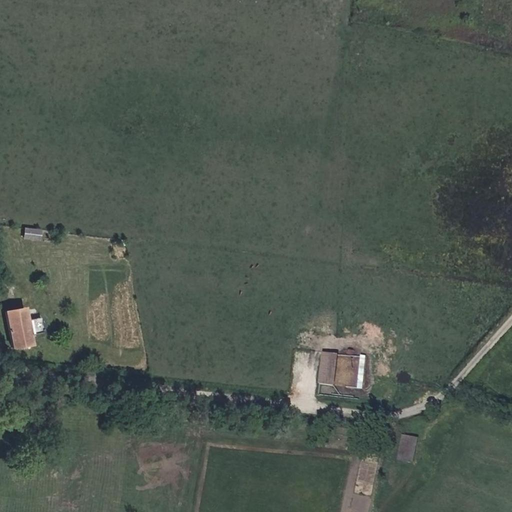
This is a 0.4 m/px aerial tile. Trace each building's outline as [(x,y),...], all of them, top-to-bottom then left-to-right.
[(40,239),(41,228),(25,227),(25,238),(40,239)] [(31,322),(28,309),(9,313),(17,350),(36,346),(34,336),(31,322)] [(45,319),(31,322),(34,336),(48,333),(45,319)] [(306,377),(321,379),(325,348),(309,347),(306,377)] [(415,462),(419,436),(403,433),(399,459),(415,462)]
